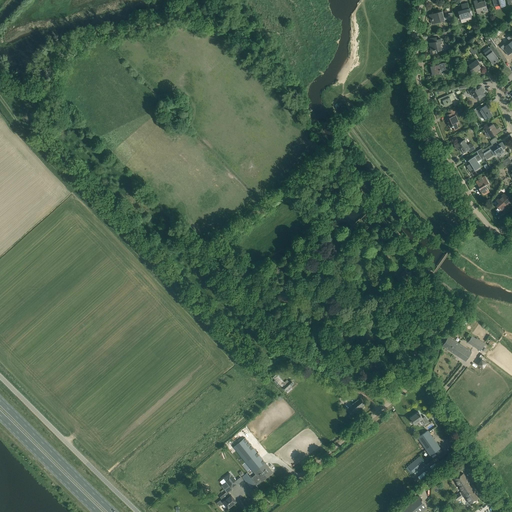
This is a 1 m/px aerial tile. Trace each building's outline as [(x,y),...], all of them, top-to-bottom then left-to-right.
[(477,13),(487,10),(485,0),(478,2),(477,0),(476,0),(473,1),(477,13)] [(462,10),(458,11),(459,16),(460,19),(472,16),(470,12),(472,11),(471,8),(469,9),(469,8),(468,7),(467,3),(461,4),(462,10)] [(429,15),(432,24),(444,20),(442,14),(443,14),(442,11),(429,15)] [(492,41),(486,32),(484,33),(486,36),(485,36),(486,37),(485,37),(487,40),(487,41),(486,41),(488,44),(492,41)] [(437,40),(436,37),(430,38),(431,39),(431,38),(432,42),(430,43),(432,54),(436,53),(436,51),(441,50),(440,44),(442,43),(441,39),(437,40)] [(468,47),(473,55),(477,53),(467,39),(464,41),(468,46),(468,47)] [(511,40),(505,46),(506,47),(503,50),(508,55),(511,51),(511,40)] [(500,56),(492,45),(489,47),(490,48),(484,53),(493,64),(499,60),(497,57),(499,55),(500,56)] [(479,65),(480,65),(477,59),(468,65),(471,68),(469,69),(474,75),(473,74),(481,68),(482,70),(482,69),(479,65)] [(445,70),(443,63),(430,66),(432,75),(440,73),(439,71),(445,70)] [(475,87),(472,89),(471,88),(467,90),(470,95),(471,94),(472,95),(474,97),(475,97),(477,100),(485,95),(483,92),(484,91),(481,86),(476,88),(475,87)] [(458,96),(461,94),(459,90),(458,87),(453,89),(453,87),(448,89),(449,91),(452,90),(453,93),(456,91),(458,96)] [(444,104),(445,106),(452,103),(451,101),(455,99),(452,93),(438,99),(441,105),(444,104)] [(489,104),(482,108),(480,105),(474,109),(480,117),(482,115),(485,119),(491,115),(488,109),(491,107),(489,104)] [(454,129),(458,127),(456,123),(459,122),(456,115),(454,115),(453,112),(445,116),(447,119),(448,118),(449,121),(447,122),(449,127),(452,126),(452,127),(453,126),(454,129)] [(483,130),(485,133),(485,134),(485,135),(486,136),(487,137),(488,137),(489,137),(491,137),(501,131),(498,128),(496,129),(494,127),(494,126),(493,124),(483,130)] [(468,149),(470,152),(475,149),(471,143),(467,145),(464,140),(455,145),(457,149),(459,147),(462,153),(468,149)] [(496,154),(497,156),(505,151),(503,149),(506,148),(502,142),(491,149),(489,147),(492,145),(486,148),(482,150),(484,155),(491,151),(494,155),(496,154)] [(482,159),(485,157),(484,155),(482,150),(482,148),(477,151),(479,154),(482,159)] [(471,163),(467,166),(470,171),(474,168),(475,170),(479,167),(481,167),(477,161),(482,159),(479,154),(474,156),(473,157),(468,160),(469,160),(471,163)] [(501,162),(504,167),(511,162),(508,158),(501,162)] [(489,182),(485,176),(476,181),(480,188),(479,188),(482,194),(488,190),(485,185),(489,182)] [(509,193),(507,191),(496,200),(499,203),(497,206),(501,211),(506,206),(505,205),(511,200),(507,195),(509,193)] [(411,272),(410,271),(409,272),(407,273),(406,272),(413,267),(408,261),(402,266),(405,270),(402,272),(396,277),(400,282),(405,278),(409,275),(409,274),(410,274),(410,273),(411,272)] [(472,336),(468,342),(480,350),(485,344),(479,340),(478,341),(472,336)] [(448,337),(443,345),(465,361),(471,352),(448,337)] [(482,358),(478,364),(485,368),(488,362),(482,358)] [(276,374),(273,377),(286,391),(294,383),(291,380),(286,384),(276,374)] [(348,412),(346,414),(348,416),(350,414),(351,415),(355,412),(365,404),(360,398),(350,406),(352,408),(351,409),(352,409),(351,410),(350,409),(348,411),(348,412)] [(420,420),(424,425),(429,422),(425,417),(423,418),(418,412),(410,418),(415,424),(420,420)] [(424,433),(418,437),(426,450),(430,455),(440,449),(428,430),(424,433)] [(261,482),(273,472),(245,438),(233,447),(256,475),(252,478),(250,475),(250,476),(257,485),(256,482),(259,479),(261,482)] [(420,456),(405,468),(411,475),(425,462),(420,456)] [(471,485),(463,473),(454,479),(462,491),(471,485)] [(231,488),(236,483),(237,483),(229,474),(223,479),(231,488)] [(479,498),(471,485),(462,491),(454,496),(457,501),(463,497),(462,496),(464,495),(470,503),(479,498)] [(227,508),(228,507),(229,508),(228,507),(235,502),(236,502),(231,495),(230,495),(229,494),(229,495),(226,492),(224,494),(220,497),(224,503),(223,504),(223,503),(223,504),(227,508)] [(422,500),(419,495),(404,508),(407,511),(422,511),(427,508),(421,501),(422,500)]
